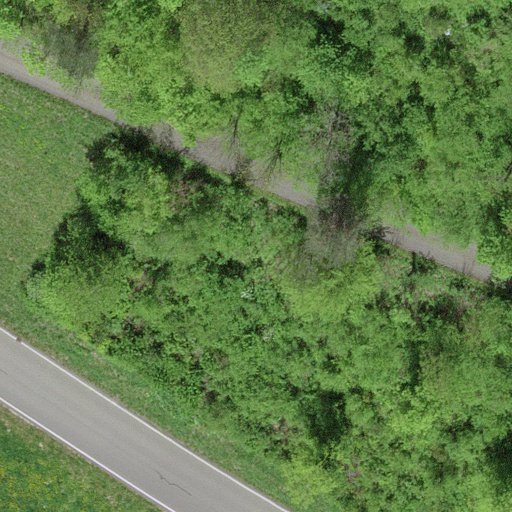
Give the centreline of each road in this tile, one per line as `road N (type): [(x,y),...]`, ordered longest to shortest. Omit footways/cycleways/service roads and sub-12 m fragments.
road 1 (unclassified): [(511,278),(0,50)]
road 2 (tertiary): [(0,363),(228,511)]
